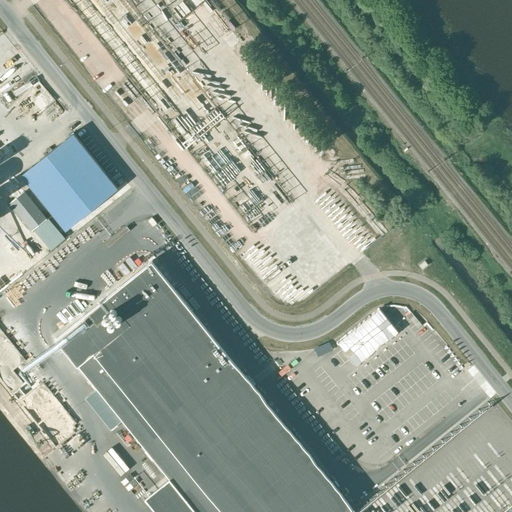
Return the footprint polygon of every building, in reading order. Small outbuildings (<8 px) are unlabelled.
[(73,133),(22,174),(67,229),(118,188),(73,133)] [(124,195),(131,190),(127,186),(121,191),(124,195)] [(32,230),(46,219),(24,192),(10,203),(32,230)] [(152,217),(148,220),(153,226),(157,223),(152,217)] [(257,389),(206,326),(152,259),(56,337),(170,478),(146,498),(157,511),(356,511),(353,507),(257,389)] [(423,269),(428,264),(425,260),(420,265),(423,269)] [(0,277),(3,275),(4,277),(20,275),(13,266),(12,267),(0,268),(0,270),(1,274),(0,274),(0,277)]
